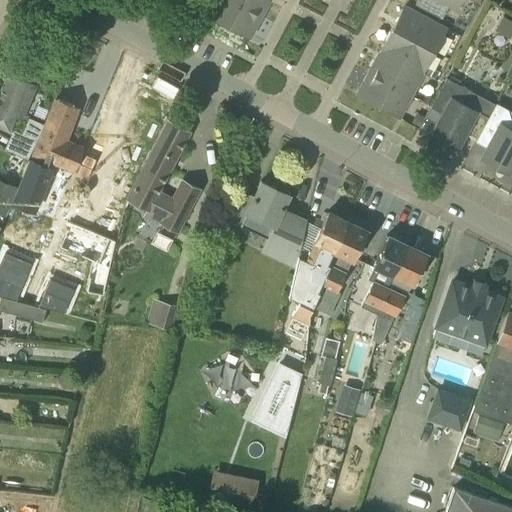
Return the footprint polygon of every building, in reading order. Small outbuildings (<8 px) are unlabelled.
[(263,14),(237,0),(214,0),(206,15),(245,36),(252,34),(263,14)] [(237,0),(263,14),(270,0),(237,0)] [(472,0),(478,3),(480,0),(417,0),(415,4),(441,19),(448,5),(457,10),(461,0),(472,0)] [(391,29),(434,52),(447,29),(408,7),(401,9),(391,29)] [(510,38),(511,35),(511,20),(504,16),(496,30),(510,38)] [(380,50),(423,73),(434,52),(391,29),(380,50)] [(369,70),(412,93),(423,73),(380,50),(369,70)] [(429,66),(425,73),(435,78),(439,71),(429,66)] [(412,93),(369,70),(358,91),(360,97),(399,118),(412,93)] [(21,116),(27,103),(36,84),(9,72),(0,93),(0,125),(7,128),(14,113),(21,116)] [(430,108),(441,114),(432,132),(459,146),(477,110),(465,103),(471,91),(446,78),(430,108)] [(56,98),(34,153),(73,169),(82,150),(61,141),(66,129),(75,106),(56,98)] [(508,172),(511,165),(511,123),(508,109),(496,103),(475,141),(487,147),(481,158),(508,172)] [(410,123),(416,127),(422,116),(415,113),(410,123)] [(29,117),(29,119),(21,135),(15,132),(6,147),(27,157),(42,123),(29,117)] [(169,121),(160,137),(158,135),(126,198),(145,208),(141,215),(158,224),(159,222),(177,231),(191,205),(191,204),(200,187),(183,179),(173,199),(156,190),(188,129),(169,119),(168,120),(169,121)] [(0,213),(5,216),(9,206),(17,187),(0,180),(0,213)] [(261,250),(295,266),(299,250),(306,220),(281,209),(288,193),(261,180),(246,212),(240,225),(267,237),(261,250)] [(292,315),(308,323),(309,313),(312,306),(319,291),(318,291),(329,266),(327,265),(347,221),(327,211),(313,242),(312,241),(306,253),(299,250),(295,266),(288,294),(299,300),(292,315)] [(336,290),(350,260),(353,260),(367,230),(347,221),(327,265),(329,266),(318,291),(319,291),(312,306),(329,313),(340,292),(336,290)] [(387,288),(407,244),(387,235),(367,278),(372,280),(363,299),(366,301),(363,308),(376,314),(388,288),(387,288)] [(427,254),(407,244),(387,288),(388,288),(376,314),(388,320),(391,314),(395,315),(404,295),(406,296),(412,282),(413,283),(427,254)] [(452,280),(436,325),(485,343),(501,298),(452,280)] [(44,309),(0,297),(0,311),(41,322),(44,309)] [(152,298),(145,322),(171,329),(177,305),(152,298)] [(479,413),(504,421),(510,423),(511,417),(511,314),(507,312),(472,410),(479,413)] [(413,338),(418,322),(400,317),(395,330),(413,338)] [(330,384),(337,359),(326,355),(319,381),(330,384)] [(286,436),(301,374),(279,363),(252,419),(286,436)] [(73,382),(66,371),(57,377),(64,388),(73,382)] [(428,416),(460,427),(469,400),(438,389),(428,416)] [(387,416),(391,403),(377,398),(373,412),(387,416)] [(336,411),(353,416),(357,404),(340,399),(336,411)] [(258,478),(212,469),(206,500),(252,509),(253,503),(263,505),(265,494),(255,492),(258,478)] [(511,511),(511,506),(453,487),(444,511),(511,511)]
